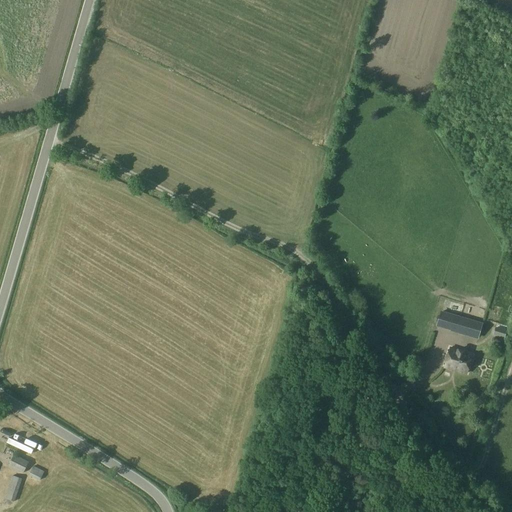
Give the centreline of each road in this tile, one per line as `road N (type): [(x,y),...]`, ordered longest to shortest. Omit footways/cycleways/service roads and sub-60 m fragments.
road 1 (track): [(50,137),(242,232),(288,245),(309,261),(397,391)]
road 2 (unclassified): [(0,311),(90,0)]
road 3 (track): [(397,391),(432,368),(370,325),(321,246),(288,245)]
road 4 (unclassified): [(167,511),(147,486),(0,394)]
road 5 (track): [(397,391),(459,475),(482,470)]
